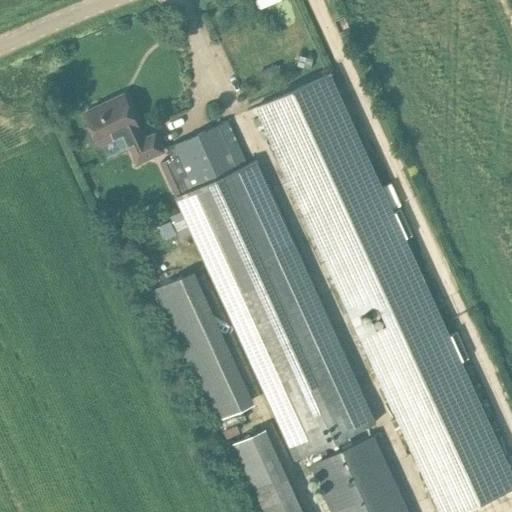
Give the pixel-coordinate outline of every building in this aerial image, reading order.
[(300,56),(298,66),(310,68),(312,58),(300,56)] [(315,79),(258,106),(262,114),(265,122),(267,126),(271,135),(328,258),(354,314),(376,304),(385,325),(368,333),(375,348),(366,352),(428,489),(438,511),(455,511),(511,486),(511,475),(490,428),(485,430),(456,365),(455,364),(468,358),(457,331),(443,337),(436,340),(399,261),(405,258),(398,242),(412,236),(400,208),(385,215),(385,214),(336,107),(343,104),(330,74),(316,81),(315,79)] [(138,126),(123,94),(84,112),(99,144),(125,132),(137,160),(162,148),(155,133),(143,139),(137,126),(138,126)] [(181,211),(169,217),(179,238),(191,233),(213,281),(294,459),(376,422),(295,244),(257,159),(246,164),(226,121),(169,147),(174,156),(190,191),(177,196),(175,197),(181,211)] [(169,221),(159,226),(165,239),(176,234),(169,221)] [(214,420),(258,402),(203,268),(160,286),(214,420)] [(409,511),(374,433),(308,463),(330,511),(409,511)]
